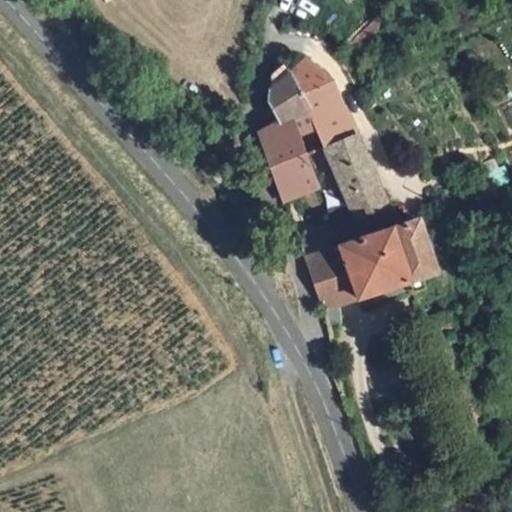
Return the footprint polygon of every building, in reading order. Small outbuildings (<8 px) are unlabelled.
[(330,134),(336,147),(370,134),(344,78),(317,56),(302,67),(321,110),(304,117),(313,139),(330,134)] [(321,110),(302,67),(281,85),(294,120),(304,117),(321,110)] [(320,154),(313,139),(304,117),(294,120),(272,130),(298,203),(332,188),(320,154)] [(402,205),(370,134),(336,147),(369,223),(402,205)] [(391,220),(397,232),(411,227),(405,214),(391,220)] [(450,275),(431,220),(411,227),(397,232),(318,260),(337,312),(358,306),(424,283),(450,275)]
